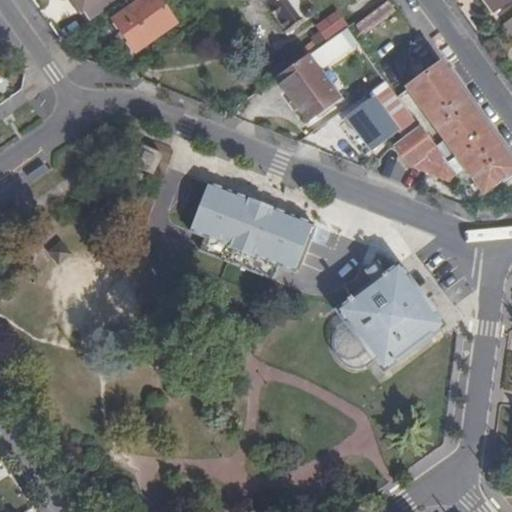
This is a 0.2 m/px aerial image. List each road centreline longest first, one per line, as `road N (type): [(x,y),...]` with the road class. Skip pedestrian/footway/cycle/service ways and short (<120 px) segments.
road 1 (unclassified): [(77,117),(113,104),(187,126),(491,246)]
road 2 (unclassified): [(491,246),(462,454),(452,477)]
road 3 (unclassified): [(511,125),(416,0)]
road 4 (residential): [(77,117),(0,0)]
